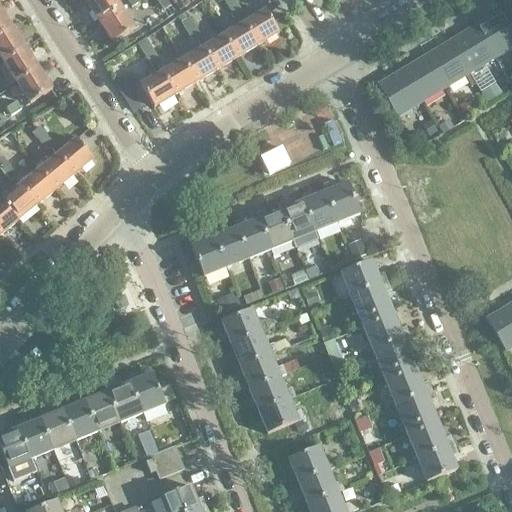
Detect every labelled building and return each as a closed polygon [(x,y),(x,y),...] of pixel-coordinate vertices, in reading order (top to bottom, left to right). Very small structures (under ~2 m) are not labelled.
[(93,0),(86,5),(99,25),(121,10),(115,0),(93,0)] [(155,5),(166,22),(175,15),(171,7),(166,0),(126,0),(137,17),(155,5)] [(213,21),(219,17),(212,5),(214,3),(211,0),(209,0),(203,3),(213,21)] [(222,0),(235,21),(244,15),(234,0),(222,0)] [(121,10),(99,25),(112,45),(135,31),(121,10)] [(0,11),(0,39),(13,32),(0,11)] [(511,30),(500,11),(475,26),(495,59),(511,48),(511,30)] [(265,14),(244,26),(258,49),(279,36),(265,14)] [(183,15),(178,19),(194,45),(203,40),(189,18),(186,21),(183,15)] [(244,26),(224,39),(237,61),(258,49),(244,26)] [(495,59),(475,26),(451,41),(470,74),(495,59)] [(168,38),(162,29),(149,37),(155,46),(168,38)] [(13,32),(0,39),(0,61),(2,65),(0,66),(0,67),(25,52),(13,32)] [(224,39),(203,51),(216,74),(237,61),(224,39)] [(146,40),(138,45),(153,70),(161,65),(146,40)] [(470,74),(451,41),(426,56),(446,88),(470,74)] [(203,51),(182,63),(196,86),(216,74),(203,51)] [(25,52),(0,67),(0,73),(5,70),(16,86),(38,72),(25,52)] [(446,88),(426,56),(402,70),(421,103),(446,88)] [(182,63),(162,76),(175,98),(196,86),(182,63)] [(421,103),(402,70),(376,85),(396,118),(421,103)] [(38,72),(16,86),(29,107),(52,92),(38,72)] [(154,111),(175,98),(162,76),(140,88),(154,111)] [(131,112),(148,102),(141,89),(124,99),(131,112)] [(11,118),(22,111),(17,103),(6,109),(11,118)] [(56,147),(40,128),(34,121),(30,124),(35,132),(32,135),(47,154),(56,147)] [(0,145),(4,152),(17,144),(11,135),(0,141),(0,145)] [(77,143),(58,158),(75,178),(94,163),(77,143)] [(40,173),(28,183),(21,175),(18,177),(3,158),(0,160),(0,170),(11,184),(14,180),(21,189),(21,188),(38,209),(56,194),(40,173)] [(58,158),(40,173),(56,194),(75,178),(58,158)] [(330,184),(321,187),(336,225),(359,216),(347,184),(333,190),(330,184)] [(336,225),(321,187),(321,188),(323,194),(311,199),(308,193),(299,196),(302,202),(314,234),(336,225)] [(21,189),(3,203),(2,203),(19,224),(38,209),(21,188),(21,189)] [(0,238),(0,239),(19,224),(2,203),(3,203),(0,199),(0,238)] [(314,234),(302,202),(289,207),(286,201),(277,205),(292,243),(314,234)] [(292,243),(277,205),(276,206),(278,212),(267,216),(265,210),(255,214),(270,252),(292,243)] [(270,252),(255,214),(254,214),(257,220),(245,225),(243,219),(232,223),(247,260),(270,252)] [(247,260),(232,223),(234,229),(221,234),(219,228),(210,232),(225,269),(247,260)] [(225,269),(210,232),(209,232),(212,238),(199,243),(197,237),(187,241),(202,278),(225,269)] [(371,262),(340,274),(349,298),(387,283),(383,274),(377,276),(371,262)] [(387,283),(349,298),(360,325),(391,312),(384,294),(391,292),(387,283)] [(511,347),(511,308),(510,305),(485,320),(504,352),(511,347)] [(252,310),(221,322),(230,345),(261,333),(282,326),(278,316),(257,324),(252,310)] [(391,312),(360,325),(371,352),(409,337),(405,328),(399,331),(391,312)] [(261,333),(230,345),(239,368),(270,356),(269,355),(285,349),(283,344),(275,347),(273,344),(266,346),(261,333)] [(409,337),(371,352),(382,379),(413,367),(405,349),(413,346),(409,337)] [(332,340),(323,344),(332,367),(342,363),(332,340)] [(270,356),(239,368),(247,390),(278,378),(285,375),(282,366),(275,369),(270,356)] [(413,367),(382,379),(393,407),(430,392),(427,382),(420,385),(413,367)] [(134,374),(126,377),(141,415),(164,405),(151,374),(137,379),(134,374)] [(141,415),(126,377),(125,377),(127,383),(115,389),(112,383),(103,386),(119,424),(141,415)] [(278,378),(247,390),(256,413),(287,401),(303,395),(299,386),(284,392),(278,378)] [(119,424),(103,386),(103,387),(105,393),(91,398),(89,392),(81,395),(96,433),(119,424)] [(430,392),(393,407),(404,434),(435,421),(428,404),(434,401),(430,392)] [(96,433),(81,395),(80,395),(83,401),(71,406),(68,401),(59,405),(61,410),(74,442),(96,433)] [(287,401),(256,413),(265,436),(303,421),(299,411),(292,414),(287,401)] [(74,442),(61,410),(47,416),(45,410),(37,413),(52,451),(74,442)] [(52,451),(37,413),(36,414),(39,420),(25,425),(23,419),(14,423),(29,460),(52,451)] [(363,420),(355,423),(361,438),(369,434),(363,420)] [(435,421),(404,434),(415,461),(452,446),(448,437),(442,439),(435,421)] [(29,460),(14,423),(16,429),(3,434),(1,428),(0,428),(0,453),(6,469),(29,460)] [(452,446),(415,461),(424,484),(455,471),(449,457),(456,455),(452,446)] [(288,460),(297,483),(333,468),(330,459),(323,462),(318,448),(288,460)] [(151,463),(146,465),(151,476),(156,474),(159,482),(184,472),(174,449),(150,459),(151,463)] [(49,496),(71,487),(57,452),(35,460),(49,496)] [(379,464),(373,467),(377,476),(383,473),(379,464)] [(333,468),(297,483),(305,505),(342,491),(339,482),(332,485),(327,472),(334,469),(333,468)] [(392,497),(401,493),(397,485),(388,489),(392,497)] [(188,486),(158,499),(163,511),(192,511),(205,507),(201,497),(194,500),(188,486)] [(342,491),(305,505),(308,511),(354,511),(356,511),(352,504),(348,504),(341,507),(336,493),(342,491)] [(59,511),(55,501),(29,511),(59,511)]
